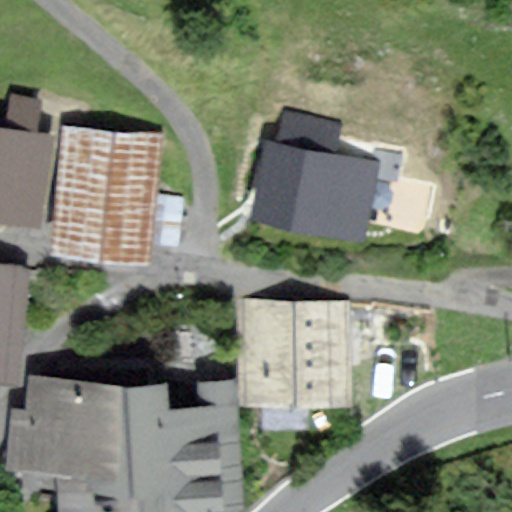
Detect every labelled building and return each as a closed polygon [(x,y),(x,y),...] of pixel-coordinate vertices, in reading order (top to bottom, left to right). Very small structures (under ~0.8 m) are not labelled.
[(0,127),(0,213),(33,219),(46,134),(0,127)] [(155,136),(67,129),(58,247),(145,254),(155,136)] [(273,144),(258,214),(359,235),(373,165),(273,144)] [(0,268),(0,373),(13,374),(22,270),(0,268)] [(247,397),(348,396),(346,304),(246,305),(247,397)] [(66,477),(67,511),(218,511),(218,507),(238,506),(237,487),(232,383),(211,384),(212,410),(161,412),(160,380),(39,386),(40,417),(13,418),(16,480),(38,479),(66,477)]
